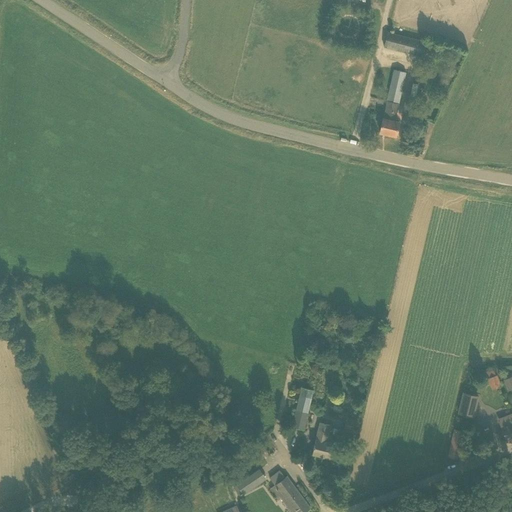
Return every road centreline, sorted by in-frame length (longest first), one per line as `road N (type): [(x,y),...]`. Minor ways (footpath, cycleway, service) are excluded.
road 1 (unclassified): [(511,181),(253,126),(163,81)]
road 2 (unclassified): [(355,511),(511,449)]
road 3 (track): [(351,150),(389,0)]
road 4 (unclassified): [(163,81),(40,0)]
